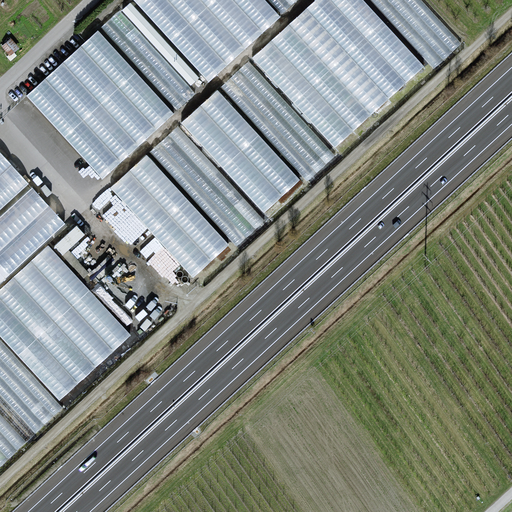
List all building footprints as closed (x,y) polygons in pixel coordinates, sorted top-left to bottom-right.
[(189,84),(199,75),(132,0),(129,0),(120,8),(166,59),(149,74),(177,105),(194,90),(189,84)] [(136,0),(208,78),(281,12),(269,0),(136,0)] [(334,144),(425,62),(368,0),(310,0),(251,53),(334,144)] [(375,0),(431,62),(450,45),(448,43),(456,36),(423,0),(375,0)] [(25,91),(101,176),(175,110),(99,26),(25,91)] [(11,35),(1,44),(9,53),(19,45),(11,35)] [(181,118),(262,210),(300,177),(219,84),(181,118)] [(0,208),(30,182),(0,146),(0,208)] [(230,240),(147,150),(110,184),(192,274),(230,240)] [(211,180),(220,176),(217,166),(207,169),(211,180)] [(0,279),(66,219),(32,182),(0,210),(0,279)] [(111,191),(97,204),(120,230),(134,217),(111,191)] [(53,242),(63,253),(87,231),(76,220),(53,242)] [(0,464),(27,439),(0,410),(0,464)]
